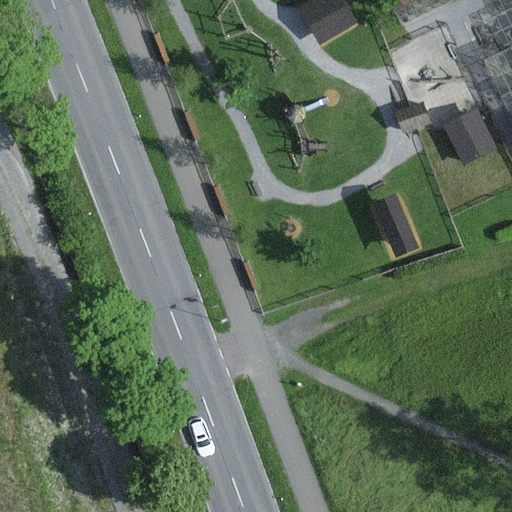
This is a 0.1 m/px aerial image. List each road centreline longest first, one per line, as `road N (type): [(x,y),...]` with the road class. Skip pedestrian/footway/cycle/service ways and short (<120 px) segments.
road 1 (secondary): [(51,0),(246,511)]
road 2 (track): [(253,343),(511,256)]
